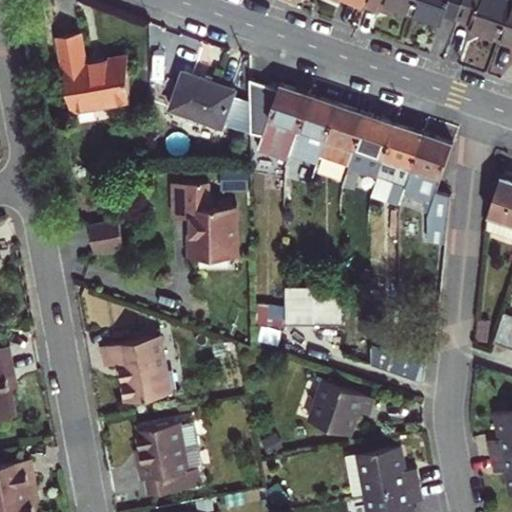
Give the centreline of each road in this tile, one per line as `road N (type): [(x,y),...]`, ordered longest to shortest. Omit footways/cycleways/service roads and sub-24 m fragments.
road 1 (residential): [(466,511),(449,396),(480,103)]
road 2 (residential): [(30,187),(91,511)]
road 3 (residential): [(180,0),(480,103)]
road 4 (residential): [(0,19),(30,187)]
